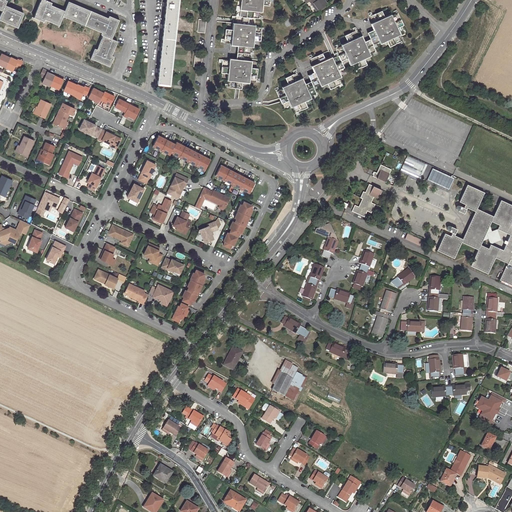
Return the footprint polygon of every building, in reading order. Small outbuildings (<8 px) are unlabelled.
[(40,20),(44,22),(44,20),(55,24),(56,22),(59,24),(62,17),(63,15),(64,11),(51,5),(52,3),(45,0),(40,0),(33,18),(31,16),(29,21),(38,25),(40,20)] [(165,8),(163,27),(163,30),(161,49),(161,53),(159,71),(158,75),(157,84),(169,85),(178,0),(166,0),(166,5),(165,8)] [(233,0),(234,1),(237,1),(235,16),(248,18),(253,18),(254,11),(260,12),(262,12),(263,5),(270,6),(270,0),(233,0)] [(310,0),(309,1),(314,7),(315,6),(318,10),(327,3),(324,0),(323,0),(322,1),(321,0),(310,0)] [(108,18),(68,1),(64,11),(63,15),(67,16),(66,17),(81,24),(82,22),(89,25),(88,27),(102,32),(101,35),(102,35),(104,36),(110,38),(111,35),(116,23),(117,19),(109,16),(108,18)] [(2,21),(14,26),(14,25),(15,25),(18,26),(23,13),(5,5),(3,10),(2,12),(0,16),(0,18),(3,20),(2,21)] [(389,47),(400,42),(397,36),(398,35),(395,28),(403,25),(398,13),(385,19),(381,11),(369,16),(372,23),(371,24),(374,30),(367,33),(370,39),(373,45),(385,40),(389,47)] [(235,16),(234,30),(225,29),(224,42),(231,43),(231,45),(238,45),(244,46),(244,53),(250,54),(252,40),(260,41),(261,29),(254,29),(255,27),(248,26),(248,18),(235,16)] [(291,25),(288,17),(283,20),(286,27),(291,25)] [(198,19),(197,32),(204,33),(206,20),(198,19)] [(371,24),(364,26),(367,33),(374,30),(371,24)] [(348,43),(335,49),(338,55),(341,62),(349,58),(352,64),(353,64),(356,70),(367,65),(363,57),(376,51),(373,45),(370,39),(364,42),(361,35),(359,36),(356,30),(344,36),(348,43)] [(364,42),(370,39),(367,33),(361,35),(364,42)] [(110,65),(114,56),(111,55),(117,41),(112,39),(110,38),(104,36),(102,40),(101,39),(97,49),(95,48),(91,57),(94,59),(94,60),(106,65),(106,64),(110,65)] [(0,55),(0,64),(6,67),(10,58),(4,55),(5,54),(1,53),(0,55)] [(243,60),(236,59),(229,59),(229,60),(222,59),(221,73),(229,74),(228,88),(241,89),(242,81),(249,81),(249,80),(256,81),(257,69),(248,68),(250,54),(244,53),(243,60)] [(195,54),(193,66),(201,67),(202,54),(195,54)] [(312,66),(315,72),(318,79),(311,82),(314,87),(326,82),(329,89),(340,84),(337,78),(339,77),(336,71),(344,68),(341,62),(338,55),(326,61),(322,54),(310,59),(313,65),(312,66)] [(17,60),(10,57),(10,58),(6,67),(6,68),(13,71),(15,66),(20,68),(23,61),(18,59),(17,60)] [(44,78),(41,84),(49,87),(49,86),(54,75),(47,72),(48,71),(43,69),(39,76),(44,78)] [(307,90),(305,84),(302,78),(300,79),(298,72),(285,78),(289,86),(276,92),(281,104),(289,100),(292,106),(293,106),(296,112),(307,107),(304,99),(317,94),(314,87),(307,90)] [(308,75),(311,82),(318,79),(315,72),(308,75)] [(60,78),(54,75),(49,86),(59,90),(64,79),(60,77),(60,78)] [(68,80),(63,91),(72,95),(77,85),(71,83),(72,82),(68,80)] [(314,87),(311,82),(305,84),(307,90),(314,87)] [(84,88),(77,85),(72,95),(72,96),(79,98),(81,93),(86,96),(90,89),(84,87),(84,88)] [(111,107),(121,112),(119,114),(131,120),(137,108),(116,98),(111,107)] [(44,118),(50,104),(40,99),(34,113),(44,118)] [(62,103),(60,109),(53,123),(63,128),(69,114),(72,115),(75,109),(62,103)] [(91,134),(97,137),(101,129),(95,126),(95,125),(84,119),(79,129),(91,135),(91,134)] [(120,139),(101,129),(97,137),(97,139),(101,141),(102,140),(110,144),(110,145),(116,148),(120,139)] [(204,170),(209,159),(175,142),(174,144),(157,135),(151,146),(169,155),(170,153),(204,170)] [(27,156),(34,140),(24,136),(20,146),(17,152),(27,156)] [(44,151),(40,160),(49,164),(52,159),(49,158),(51,154),(54,146),(46,142),(42,150),(44,151)] [(78,165),(82,157),(69,151),(59,174),(67,177),(73,163),(78,165)] [(453,175),(416,158),(413,164),(453,182),(456,177),(453,175)] [(137,180),(145,184),(148,178),(155,165),(146,160),(140,174),(137,180)] [(94,190),(105,169),(97,165),(93,173),(92,173),(87,182),(89,183),(87,187),(94,190)] [(220,165),(214,176),(248,193),(254,182),(220,165)] [(380,165),(376,173),(374,172),(372,176),(385,182),(391,169),(380,165)] [(187,179),(176,173),(168,189),(177,193),(179,189),(180,185),(183,186),(184,186),(187,179)] [(0,194),(4,196),(11,180),(1,175),(0,178),(0,194)] [(133,184),(126,197),(136,202),(143,189),(133,184)] [(362,198),(358,207),(354,205),(351,211),(364,217),(367,211),(371,213),(374,204),(371,202),(373,197),(377,199),(381,190),(368,184),(365,192),(363,191),(360,198),(362,198)] [(499,280),(511,285),(511,224),(510,224),(511,219),(511,205),(500,200),(493,216),(476,208),(484,192),(466,184),(458,202),(465,204),(463,207),(459,205),(458,205),(457,206),(456,206),(456,207),(456,208),(456,209),(457,210),(464,213),(466,208),(474,211),(472,217),(474,224),(480,221),(482,227),(489,225),(490,221),(498,225),(497,229),(509,235),(506,241),(504,240),(503,243),(505,244),(502,250),(490,244),(488,248),(480,244),(481,240),(479,234),(473,237),(471,230),(465,233),(462,238),(454,235),(457,229),(450,226),(449,226),(448,226),(447,227),(447,228),(447,229),(447,230),(448,231),(452,233),(450,236),(444,233),(436,250),(453,258),(461,242),(477,249),(470,266),(487,273),(494,257),(507,263),(499,280)] [(212,192),(203,187),(199,195),(219,205),(223,207),(224,207),(228,198),(213,190),(212,192)] [(59,198),(44,192),(37,208),(44,211),(46,210),(48,205),(51,204),(56,206),(59,198)] [(28,218),(35,200),(25,196),(23,201),(25,202),(21,209),(19,208),(17,213),(28,218)] [(240,204),(237,211),(249,216),(252,209),(250,208),(252,205),(243,201),(241,205),(240,204)] [(62,213),(66,205),(61,203),(57,211),(62,213)] [(165,208),(158,205),(156,209),(157,210),(153,218),(162,222),(166,213),(163,212),(165,208)] [(74,209),(65,227),(73,231),(82,213),(74,209)] [(157,210),(156,209),(151,219),(161,223),(162,222),(153,218),(157,210)] [(188,214),(182,211),(179,218),(176,217),(172,226),(176,227),(181,230),(181,231),(185,233),(189,224),(185,222),(186,220),(188,214)] [(249,216),(237,211),(234,218),(235,219),(234,222),(242,226),(244,222),(246,223),(249,216)] [(473,237),(479,234),(481,240),(489,225),(482,227),(480,221),(474,224),(472,217),(465,233),(471,230),(473,237)] [(12,232),(10,231),(9,228),(5,229),(4,228),(1,226),(1,225),(0,224),(0,240),(4,239),(5,244),(11,242),(15,244),(18,238),(19,238),(21,233),(25,235),(30,225),(20,220),(16,229),(13,228),(12,232)] [(234,222),(232,221),(229,228),(230,229),(229,232),(237,236),(239,233),(241,233),(244,227),(242,226),(234,222)] [(211,232),(217,229),(214,222),(206,225),(207,226),(198,230),(204,243),(212,239),(211,235),(210,232),(211,232)] [(328,237),(323,250),(324,251),(321,256),(329,259),(332,254),(333,254),(338,241),(337,241),(329,224),(316,230),(315,233),(328,237)] [(132,235),(112,225),(107,234),(121,240),(128,244),(132,235)] [(42,233),(34,230),(27,249),(36,252),(41,241),(39,240),(42,233)] [(236,237),(227,232),(223,241),(224,242),(222,245),(229,248),(231,245),(233,246),(236,237)] [(406,233),(404,239),(418,245),(421,239),(406,233)] [(65,247),(55,242),(46,260),(54,264),(57,256),(60,251),(62,252),(65,247)] [(115,247),(106,243),(103,250),(104,251),(102,254),(101,254),(99,259),(108,263),(113,254),(111,254),(115,247)] [(158,251),(147,246),(143,255),(150,258),(153,260),(152,263),(157,265),(161,255),(157,253),(158,251)] [(370,267),(374,254),(364,251),(360,263),(361,264),(360,268),(368,271),(369,267),(370,267)] [(170,260),(164,258),(160,267),(166,269),(167,268),(172,270),(179,273),(183,265),(178,263),(175,261),(171,259),(170,260)] [(314,264),(309,277),(310,277),(309,280),(317,283),(318,280),(320,281),(325,268),(314,264)] [(362,287),(367,275),(372,276),(374,273),(368,271),(360,268),(359,271),(357,271),(353,284),(354,284),(353,288),(360,290),(361,287),(362,287)] [(407,269),(397,277),(398,278),(391,283),(398,289),(403,285),(403,286),(414,277),(407,269)] [(192,272),(189,279),(190,279),(201,285),(204,278),(202,277),(204,274),(195,270),(194,273),(192,272)] [(117,279),(100,271),(97,278),(98,281),(102,283),(102,282),(104,282),(103,283),(105,284),(104,284),(113,288),(117,279)] [(121,276),(119,279),(118,278),(114,289),(119,291),(125,278),(121,276)] [(430,276),(429,290),(429,293),(437,294),(438,290),(439,291),(440,277),(430,276)] [(188,287),(186,290),(195,294),(196,291),(198,292),(201,285),(190,279),(187,286),(188,287)] [(312,300),(317,288),(315,287),(317,283),(309,280),(307,284),(307,283),(302,297),(312,300)] [(138,302),(143,304),(147,295),(143,293),(144,291),(128,284),(124,294),(130,296),(129,297),(139,301),(138,302)] [(173,292),(157,285),(155,290),(153,295),(152,297),(156,299),(156,298),(159,299),(161,300),(160,301),(160,302),(167,305),(173,292)] [(334,299),(347,304),(347,303),(351,304),(354,296),(350,295),(350,293),(337,289),(336,291),(331,289),(328,297),(334,298),(334,299)] [(186,290),(185,290),(182,296),(183,297),(181,300),(190,304),(191,301),(193,302),(196,295),(195,294),(186,290)] [(386,291),(380,309),(381,309),(379,313),(387,315),(388,312),(390,313),(396,294),(386,291)] [(428,297),(427,311),(437,311),(439,298),(437,298),(437,294),(429,293),(429,297),(428,297)] [(473,311),(474,297),(463,296),(462,310),(464,310),(464,313),(471,314),(471,311),(472,311),(473,311)] [(487,298),(486,312),(488,312),(487,316),(495,316),(495,312),(497,313),(498,299),(496,299),(489,298),(487,298)] [(187,306),(180,303),(179,306),(177,305),(173,315),(180,318),(181,319),(183,315),(185,316),(188,310),(186,309),(187,306)] [(381,338),(388,319),(386,319),(387,315),(379,313),(378,316),(371,334),(381,338)] [(462,317),(461,330),(471,331),(472,318),(471,318),(470,318),(471,314),(464,313),(463,317),(462,317)] [(485,319),(484,333),(495,334),(496,320),(494,320),(494,319),(495,316),(487,316),(487,319),(485,319)] [(301,324),(289,317),(288,320),(285,325),(284,326),(296,334),(296,333),(301,336),(305,339),(309,332),(300,326),(301,324)] [(407,331),(420,332),(420,326),(424,326),(425,322),(407,321),(407,322),(401,322),(400,330),(407,331)] [(329,352),(341,358),(342,357),(347,360),(351,352),(345,350),(346,348),(333,343),(333,344),(329,351),(329,352)] [(232,347),(227,359),(228,360),(225,366),(233,370),(242,352),(232,347)] [(464,368),(463,364),(463,355),(462,354),(452,355),(453,369),(455,369),(455,375),(463,374),(463,368),(464,368)] [(429,360),(430,373),(431,377),(439,376),(438,372),(440,372),(439,359),(429,360)] [(295,402),(307,379),(295,373),(298,367),(286,361),(275,384),(282,387),(278,393),(295,402)] [(382,373),(396,374),(402,374),(403,366),(397,365),(397,364),(383,363),(382,373)] [(511,378),(511,373),(501,368),(497,377),(505,381),(506,379),(511,381),(511,378)] [(213,387),(215,388),(221,392),(226,384),(213,377),(208,386),(212,389),(213,387)] [(272,390),(278,393),(282,387),(275,384),(272,390)] [(466,384),(452,385),(452,387),(448,387),(449,396),(453,395),(453,396),(466,395),(466,391),(466,384)] [(432,398),(446,396),(449,396),(448,387),(445,387),(445,386),(431,387),(432,398)] [(250,397),(238,389),(233,397),(239,401),(241,402),(240,404),(244,407),(250,397)] [(506,400),(493,393),(489,402),(482,398),(476,408),(483,412),(479,420),(492,427),(494,423),(492,422),(502,403),(504,404),(506,400)] [(270,423),(273,418),(275,415),(277,416),(279,412),(275,409),(276,408),(272,406),(271,407),(270,406),(262,418),(270,423)] [(194,431),(203,417),(190,410),(186,416),(185,418),(191,421),(193,422),(192,424),(191,423),(188,427),(194,431)] [(170,433),(175,436),(180,428),(168,421),(162,430),(167,433),(168,431),(170,433)] [(219,440),(228,445),(231,440),(230,433),(217,425),(214,430),(212,433),(219,438),(219,440)] [(320,443),(321,441),(323,442),(326,437),(316,431),(309,444),(317,449),(320,443)] [(256,445),(266,451),(268,447),(266,446),(267,444),(271,437),(269,436),(264,433),(256,445)] [(487,433),(481,446),(489,450),(495,438),(487,433)] [(191,451),(196,455),(199,456),(198,458),(202,461),(208,451),(195,444),(191,451)] [(296,460),(298,462),(304,465),(309,457),(297,450),(291,460),(295,462),(296,460)] [(228,472),(229,470),(233,464),(225,460),(218,472),(227,478),(230,474),(228,472)] [(172,472),(160,465),(154,476),(166,483),(172,472)] [(487,476),(489,476),(488,478),(497,483),(502,473),(488,466),(487,467),(478,466),(477,477),(486,478),(487,476)] [(446,470),(440,481),(450,487),(456,474),(446,470)] [(323,476),(315,471),(310,479),(315,482),(318,484),(317,486),(321,488),(329,475),(329,474),(326,473),(325,473),(323,476)] [(257,488),(260,489),(259,491),(263,494),(269,484),(256,477),(252,484),(257,488)] [(351,477),(340,493),(348,498),(354,488),(356,486),(358,487),(360,483),(351,477)] [(403,490),(405,491),(404,492),(409,495),(415,486),(403,478),(397,486),(403,490)] [(224,502),(238,511),(245,501),(230,491),(224,502)] [(506,498),(510,499),(511,492),(505,491),(500,500),(506,501),(506,498)] [(150,511),(156,511),(163,500),(152,494),(147,501),(149,502),(145,508),(150,511)] [(288,510),(291,511),(293,511),(299,503),(286,495),(281,503),(287,507),(289,508),(288,510)] [(426,511),(439,511),(442,507),(432,501),(426,511)] [(181,511),(196,511),(198,510),(186,503),(181,511)]
